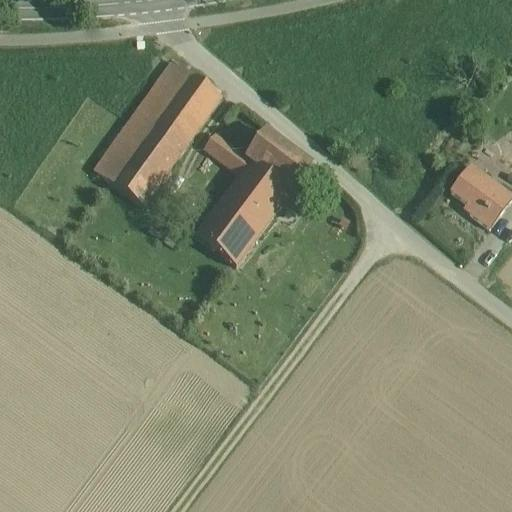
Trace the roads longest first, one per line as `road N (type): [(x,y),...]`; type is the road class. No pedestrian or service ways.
road 1 (unclassified): [(138,3),(511,321)]
road 2 (track): [(397,226),(183,511)]
road 3 (tertiary): [(0,8),(138,3)]
